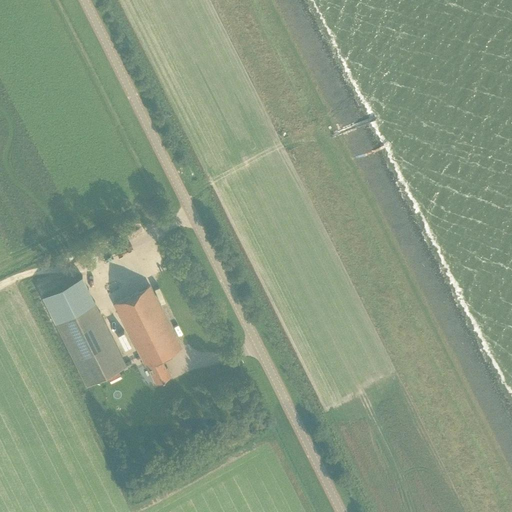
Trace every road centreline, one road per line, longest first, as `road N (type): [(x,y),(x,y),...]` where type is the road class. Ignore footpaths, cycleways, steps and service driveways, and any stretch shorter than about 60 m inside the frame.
road 1 (tertiary): [(340,511),(83,0)]
road 2 (track): [(324,127),(180,193)]
